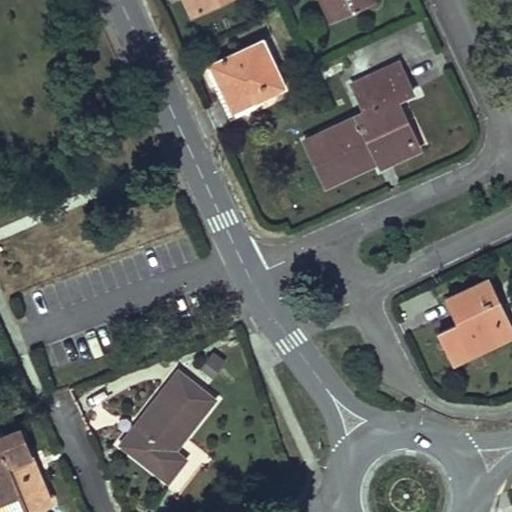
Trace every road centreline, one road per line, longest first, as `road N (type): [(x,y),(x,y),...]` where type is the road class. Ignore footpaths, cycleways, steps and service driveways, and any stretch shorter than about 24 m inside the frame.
road 1 (tertiary): [(117,0),(238,257)]
road 2 (residential): [(285,240),(511,139)]
road 3 (tertiary): [(238,257),(310,382),(369,440)]
road 4 (residential): [(345,292),(511,215)]
road 5 (residential): [(511,128),(457,0)]
road 6 (residential): [(345,292),(420,395)]
